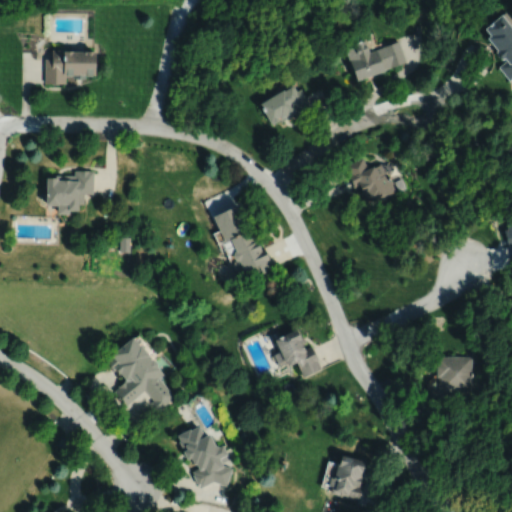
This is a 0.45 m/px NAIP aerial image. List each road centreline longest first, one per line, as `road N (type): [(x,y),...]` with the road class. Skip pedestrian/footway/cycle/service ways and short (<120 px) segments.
road 1 (residential): [(453,511),(428,488),(353,358),(295,219),(272,184)]
road 2 (residential): [(5,126),(179,130),(226,147),(272,184)]
road 3 (residential): [(272,184),(355,122),(432,121),(439,103),(419,97),(369,117)]
road 4 (residential): [(0,357),(65,403),(136,483)]
road 5 (residential): [(346,340),(428,302),(466,263)]
